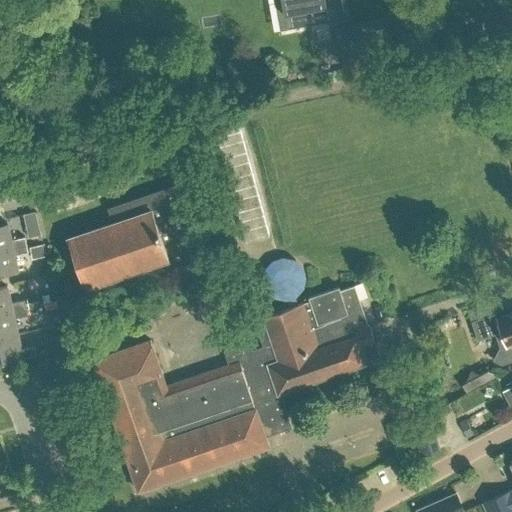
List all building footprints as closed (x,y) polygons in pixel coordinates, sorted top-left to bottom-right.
[(282,0),(287,27),(343,16),(340,0),(282,0)] [(218,125),(248,240),(272,234),(241,119),(218,125)] [(109,208),(113,222),(67,238),(84,286),(168,257),(168,255),(203,243),(182,182),(109,208)] [(37,222),(25,225),(28,236),(39,233),(37,222)] [(0,224),(0,249),(25,244),(24,236),(10,239),(7,223),(0,224)] [(0,249),(0,274),(17,271),(14,255),(27,252),(25,244),(0,249)] [(40,244),(29,247),(32,257),(43,255),(40,244)] [(266,342),(264,346),(252,350),(249,340),(224,349),(229,363),(167,385),(151,339),(93,359),(106,397),(138,491),(268,446),(264,435),(290,426),(278,392),(367,361),(366,358),(378,354),(363,311),(354,284),(353,285),(340,290),(338,286),(303,298),(304,302),(302,303),(302,301),(297,303),(293,293),(293,292),(299,285),(302,276),(299,267),(292,261),(283,259),(280,260),(274,262),(268,269),(266,279),(269,287),(277,293),(286,295),(290,306),(254,318),(262,340),(266,342)] [(0,287),(0,312),(26,307),(24,299),(11,302),(7,286),(0,287)] [(27,297),(29,305),(43,302),(42,294),(27,297)] [(49,313),(53,312),(58,311),(56,301),(52,302),(47,303),(49,313)] [(0,312),(0,336),(17,333),(14,318),(27,315),(26,307),(0,312)] [(494,332),(499,346),(492,359),(501,363),(511,359),(511,350),(510,344),(511,343),(511,310),(496,316),(494,312),(471,320),(477,338),(494,332)] [(0,336),(0,362),(36,354),(34,346),(21,349),(17,333),(0,336)] [(411,424),(421,455),(440,449),(431,418),(411,424)] [(511,511),(511,488),(510,489),(509,488),(483,499),(488,511),(511,511)] [(416,509),(417,511),(465,511),(456,491),(416,509)]
